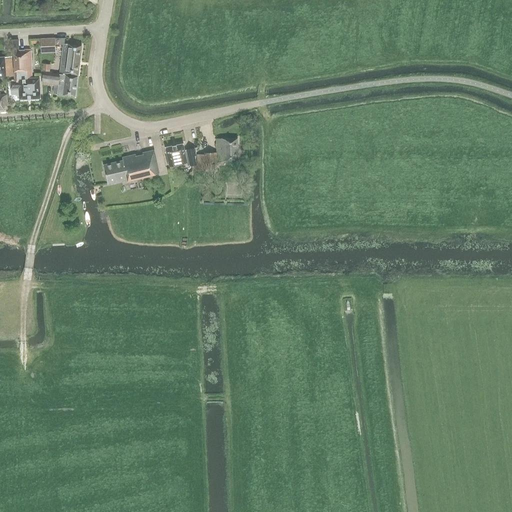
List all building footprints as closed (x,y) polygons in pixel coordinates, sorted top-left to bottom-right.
[(56,52),(55,38),(41,38),(41,53),(56,52)] [(10,89),(11,89),(11,93),(13,95),(19,95),(19,99),(40,98),(39,81),(39,79),(36,79),(36,81),(31,81),(31,50),(18,50),(18,40),(12,40),(13,51),(14,81),(10,81),(10,89)] [(78,75),(81,46),(63,44),(60,73),(78,75)] [(5,76),(13,75),(11,56),(0,57),(0,77),(5,77),(5,76)] [(75,97),(78,76),(43,72),(42,82),(42,84),(54,85),(53,93),(57,94),(57,95),(75,97)] [(205,171),(217,171),(216,162),(238,162),(237,138),(216,139),(217,152),(204,153),(205,171)] [(186,159),(185,156),(184,151),(183,144),(165,148),(168,160),(169,166),(186,163),(187,163),(186,159)] [(196,148),(184,151),(185,156),(186,159),(187,163),(186,163),(187,167),(196,165),(195,161),(196,148)] [(128,181),(159,173),(154,150),(142,153),(143,155),(136,156),(135,154),(122,158),(123,161),(104,165),(103,165),(108,184),(127,179),(128,181)]
